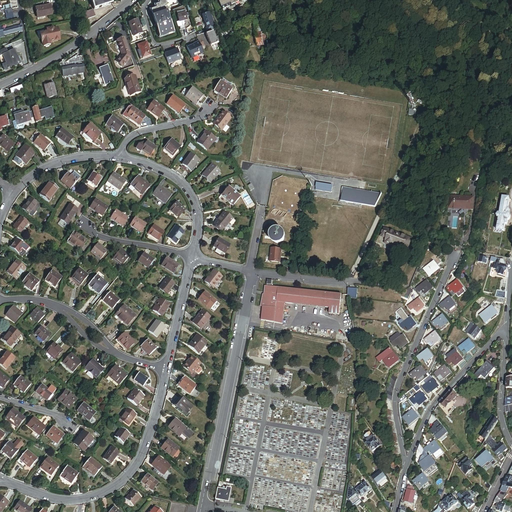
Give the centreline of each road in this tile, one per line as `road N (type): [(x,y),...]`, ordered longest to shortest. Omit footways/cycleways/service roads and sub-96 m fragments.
road 1 (residential): [(0,479),(60,501),(106,492),(137,462),(165,370)]
road 2 (residential): [(201,511),(250,271)]
road 3 (residential): [(406,460),(399,383),(459,244)]
road 4 (residential): [(506,331),(432,407),(406,460)]
road 5 (residential): [(0,85),(69,50),(131,0)]
road 6 (residential): [(190,258),(197,231),(186,189),(118,156)]
